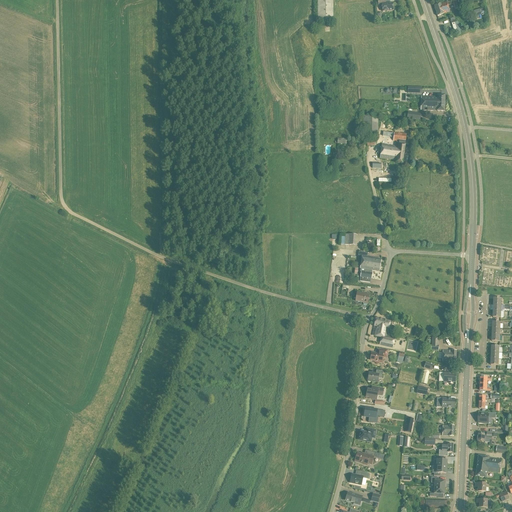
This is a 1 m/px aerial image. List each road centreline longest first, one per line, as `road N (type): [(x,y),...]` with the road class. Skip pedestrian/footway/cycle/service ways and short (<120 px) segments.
road 1 (unclassified): [(368,318),(156,255),(70,212),(62,201),(57,0)]
road 2 (primary): [(471,255),(470,156),(424,0)]
road 3 (residential): [(331,511),(368,318)]
road 4 (residential): [(368,318),(392,255),(471,255)]
road 5 (primary): [(461,511),(467,365)]
